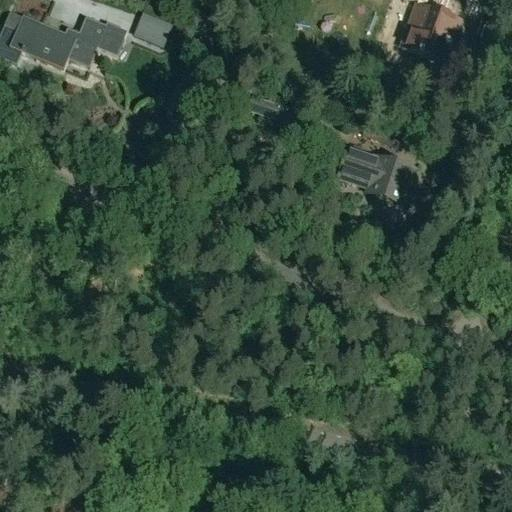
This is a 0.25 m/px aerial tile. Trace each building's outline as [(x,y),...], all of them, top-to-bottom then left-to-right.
[(415,8),(426,12),(419,33),(408,29),(401,49),(440,63),(445,50),(450,51),(451,50),(456,52),(466,26),(440,17),(445,0),(407,0),(417,3),(415,8)] [(172,29),(143,16),(133,38),(162,51),(172,29)] [(66,38),(23,20),(22,22),(10,17),(5,28),(0,39),(0,61),(16,68),(20,57),(64,75),(68,64),(88,72),(97,53),(117,61),(127,36),(107,28),(106,31),(85,22),(79,37),(68,33),(66,38)] [(201,59),(214,54),(208,39),(195,44),(201,59)] [(415,173),(378,161),(378,162),(348,153),(339,184),(368,193),(366,197),(403,209),(415,173)]
